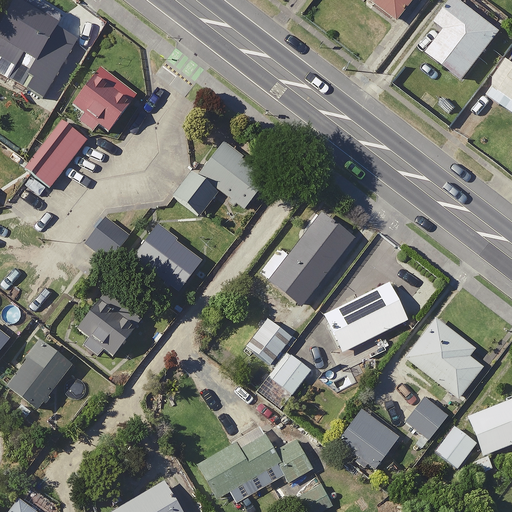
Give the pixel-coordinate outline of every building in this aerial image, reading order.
[(62,20),(28,0),(12,0),(7,9),(0,20),(0,71),(46,100),(80,46),(87,50),(102,25),(87,15),(78,30),(62,20)] [(366,0),(397,23),(415,0),(366,0)] [(504,35),(459,0),(440,26),(449,33),(431,57),(466,84),(504,35)] [(511,52),(493,80),(501,85),(492,99),(511,112),(511,52)] [(82,124),(99,137),(103,131),(115,140),(142,102),(98,70),(72,105),(87,116),(82,124)] [(89,140),(67,123),(30,172),(52,189),(89,140)] [(273,183),(229,150),(204,182),(193,173),(175,197),(202,217),(221,192),(250,214),(273,183)] [(359,244),(326,216),(270,283),(304,311),(359,244)] [(133,242),(112,224),(91,249),(112,267),(133,242)] [(208,266),(158,227),(134,259),(183,297),(208,266)] [(407,324),(388,286),(327,317),(346,355),(407,324)] [(153,328),(103,293),(78,329),(92,339),(86,349),(101,359),(107,352),(127,366),(153,328)] [(476,351),(436,319),(405,359),(460,402),(485,369),(470,358),(476,351)] [(297,342),(271,322),(250,351),(276,370),(297,342)] [(252,357),(216,334),(204,352),(240,375),(252,357)] [(0,364),(14,346),(0,335),(0,364)] [(74,370),(44,349),(14,392),(44,413),(74,370)] [(315,377),(295,358),(274,380),(294,399),(315,377)] [(447,418),(425,400),(406,424),(414,430),(407,438),(421,449),(447,418)] [(511,446),(511,401),(470,418),(484,457),(511,446)] [(401,439),(366,413),(342,446),(377,472),(401,439)] [(476,444),(455,427),(435,452),(456,469),(476,444)] [(282,453),(269,431),(203,469),(222,503),(281,469),(290,484),(315,470),(300,442),(282,453)] [(184,511),(168,483),(117,511),(184,511)] [(35,511),(22,502),(14,511),(35,511)]
